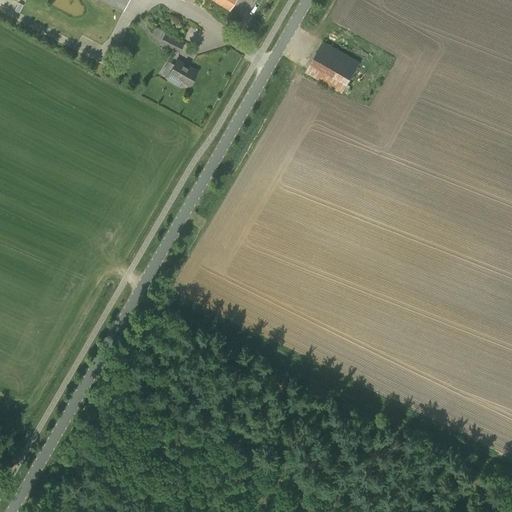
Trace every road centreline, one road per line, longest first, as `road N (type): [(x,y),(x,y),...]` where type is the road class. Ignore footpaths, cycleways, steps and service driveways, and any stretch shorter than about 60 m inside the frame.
road 1 (secondary): [(11,511),(308,0)]
road 2 (unknown): [(128,275),(106,274),(33,400),(22,406),(0,399)]
